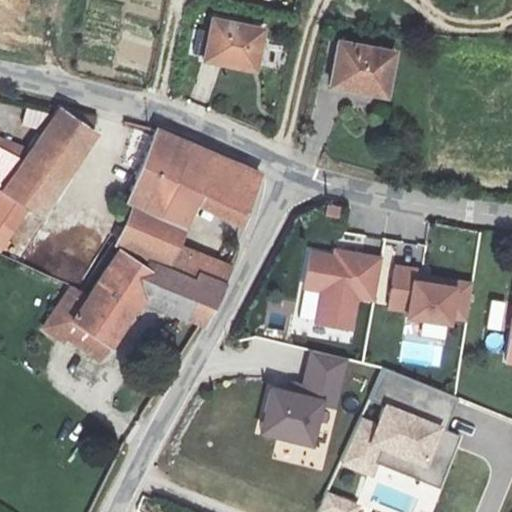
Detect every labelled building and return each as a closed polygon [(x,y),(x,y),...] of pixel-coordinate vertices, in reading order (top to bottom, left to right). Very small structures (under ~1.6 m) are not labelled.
[(215,18),(206,60),(256,71),(266,29),(215,18)] [(397,54),(342,44),(334,87),(389,97),(397,54)] [(0,251),(29,208),(36,215),(99,135),(59,108),(24,159),(0,147),(0,251)] [(200,273),(227,282),(233,267),(180,245),(198,204),(242,227),(261,174),(221,158),(158,130),(145,165),(129,203),(136,206),(120,246),(198,276),(200,273)] [(122,164),(136,170),(151,136),(138,130),(122,164)] [(333,249),(330,253),(309,250),(301,288),(319,291),(313,323),(351,330),(356,299),(373,302),(381,257),(333,249)] [(113,347),(144,303),(203,328),(227,282),(200,273),(198,276),(197,279),(117,250),(89,295),(71,285),(43,328),(64,344),(68,339),(100,362),(113,347)] [(416,268),(393,264),(387,309),(404,311),(403,318),(447,325),(448,317),(464,321),(470,282),(415,273),(416,268)] [(310,349),(300,384),(289,380),(286,389),(268,384),(256,433),(310,445),(320,404),(334,408),(346,358),(310,349)] [(160,377),(173,382),(182,364),(168,359),(160,377)] [(340,463),(371,476),(377,463),(437,487),(458,436),(442,429),(455,397),(384,369),(340,463)] [(322,511),(356,511),(360,504),(327,490),(318,510),(322,511)]
